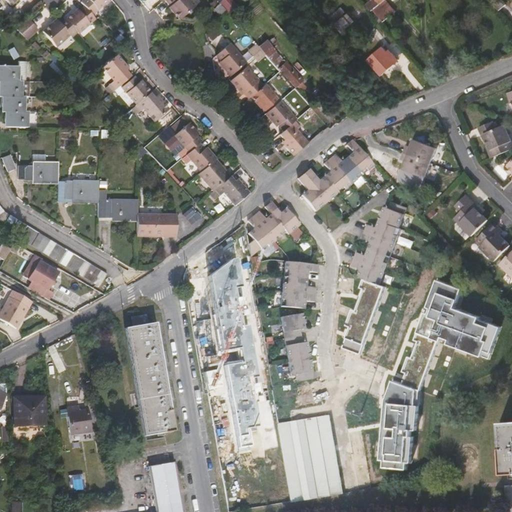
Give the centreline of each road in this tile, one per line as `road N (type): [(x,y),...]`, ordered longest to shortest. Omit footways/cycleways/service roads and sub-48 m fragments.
road 1 (residential): [(275,181),(331,252),(325,345),(349,487)]
road 2 (residential): [(267,187),(202,112),(150,73),(121,0)]
road 3 (residential): [(207,511),(163,276)]
road 4 (residential): [(439,89),(341,130),(275,181)]
road 5 (residential): [(163,276),(0,358)]
road 6 (residential): [(439,89),(472,168),(511,207)]
road 7 (residential): [(267,187),(163,276)]
road 8 (residential): [(108,269),(13,212),(0,195)]
